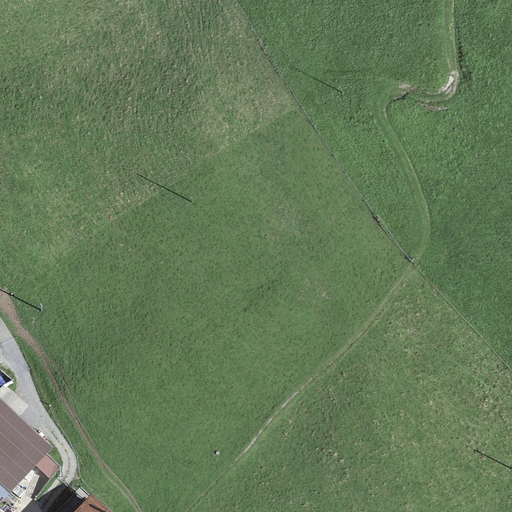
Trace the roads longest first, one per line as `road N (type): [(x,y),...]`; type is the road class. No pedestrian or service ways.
road 1 (track): [(454,0),(453,91),(438,98),(393,93),(383,102),(422,203),(419,259),(186,511)]
road 2 (unclassified): [(0,327),(69,463),(41,511)]
